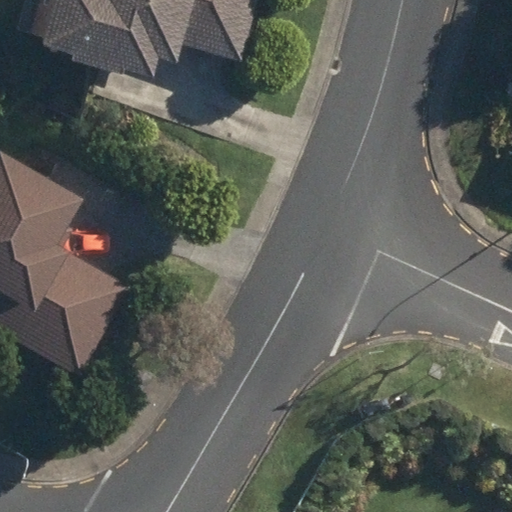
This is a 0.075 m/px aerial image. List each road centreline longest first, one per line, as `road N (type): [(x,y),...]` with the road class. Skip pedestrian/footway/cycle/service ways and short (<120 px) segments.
road 1 (residential): [(165,511),(330,240)]
road 2 (residential): [(330,240),(402,0)]
road 3 (residential): [(511,318),(330,240)]
